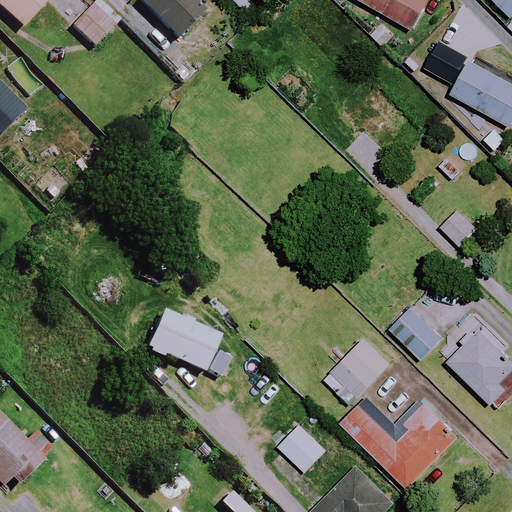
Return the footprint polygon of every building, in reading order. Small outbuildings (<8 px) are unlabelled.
[(0,0),(0,13),(20,31),(48,0),(0,0)] [(52,9),(70,27),(91,50),(119,23),(97,0),(79,18),(62,0),(52,9)] [(202,13),(188,0),(140,0),(136,5),(175,42),(202,13)] [(263,3),(259,0),(233,0),(249,16),(263,3)] [(431,0),(362,0),(414,29),(431,0)] [(511,16),(511,0),(489,0),(509,19),(511,16)] [(469,56),(441,41),(426,67),(454,82),(469,56)] [(193,62),(173,42),(160,54),(180,75),(193,62)] [(511,125),(511,82),(471,60),(452,94),(511,126),(511,125)] [(0,135),(23,112),(0,88),(0,135)] [(491,225),(499,215),(485,203),(471,219),(482,229),(488,223),(491,225)] [(479,231),(460,212),(442,230),(461,249),(479,231)] [(441,341),(409,310),(389,330),(420,361),(441,341)] [(218,339),(161,314),(145,350),(201,375),(218,339)] [(490,406),(493,403),(498,409),(511,395),(511,366),(478,332),(447,363),(490,406)] [(388,366),(362,341),(324,381),(350,406),(388,366)] [(408,427),(395,441),(358,405),(340,423),(407,489),(434,461),(456,438),(419,403),(402,420),(408,427)] [(39,463),(0,421),(0,488),(9,479),(15,486),(39,463)] [(326,451),(299,426),(278,448),(305,473),(326,451)] [(384,511),(392,503),(357,469),(314,511),(384,511)]
